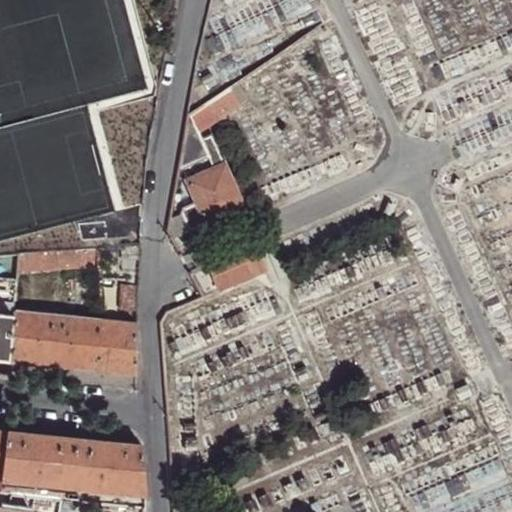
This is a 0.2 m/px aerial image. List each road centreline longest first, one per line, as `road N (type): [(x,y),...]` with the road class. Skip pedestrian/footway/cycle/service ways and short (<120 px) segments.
road 1 (residential): [(193,0),(156,204),(147,315),(157,416)]
road 2 (residential): [(157,416),(0,403)]
